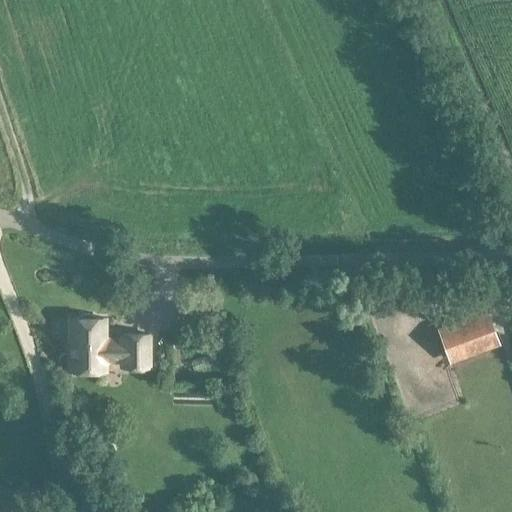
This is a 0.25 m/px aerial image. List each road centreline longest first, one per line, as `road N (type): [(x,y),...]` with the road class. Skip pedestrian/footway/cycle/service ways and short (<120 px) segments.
road 1 (unclassified): [(0,220),(124,262),(511,261)]
road 2 (track): [(26,228),(27,190),(0,105)]
